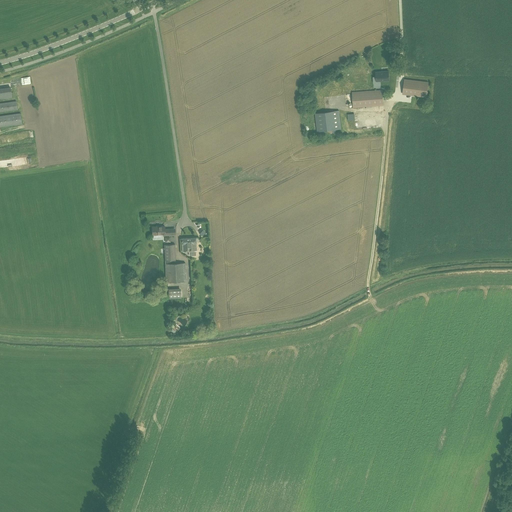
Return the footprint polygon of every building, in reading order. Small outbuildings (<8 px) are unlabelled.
[(377,82),(390,81),(390,72),(376,73),(376,77),(373,77),(374,84),(377,84),(377,82)] [(403,93),(426,96),(428,82),(404,80),(403,93)] [(0,89),(0,98),(12,97),(11,88),(0,89)] [(352,93),(353,107),(383,105),(382,90),(352,93)] [(0,103),(0,111),(17,109),(16,101),(0,103)] [(410,115),(412,105),(393,103),(392,113),(410,115)] [(315,113),(318,131),(342,128),(340,110),(334,111),(315,113)] [(0,116),(0,126),(22,124),(21,113),(0,116)] [(163,234),(163,235),(176,235),(176,229),(165,229),(165,226),(152,227),(153,234),(163,234)] [(182,238),(182,251),(197,251),(196,237),(182,238)] [(164,245),(166,282),(186,281),(185,263),(176,263),(175,244),(164,245)] [(169,288),(169,299),(181,298),(181,288),(169,288)]
